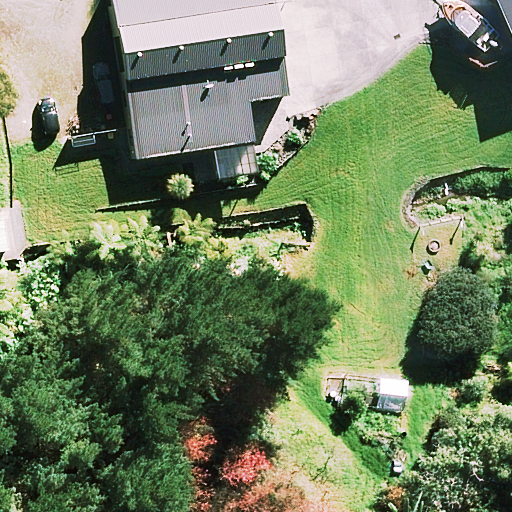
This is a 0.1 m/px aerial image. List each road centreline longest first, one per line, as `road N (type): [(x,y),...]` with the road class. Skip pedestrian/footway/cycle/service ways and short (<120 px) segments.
road 1 (unknown): [(337,0),(85,41),(47,39)]
road 2 (unknown): [(47,39),(76,177)]
road 3 (unknown): [(357,0),(369,123)]
